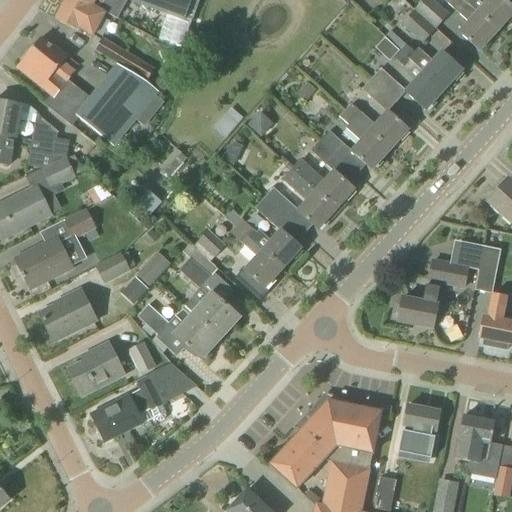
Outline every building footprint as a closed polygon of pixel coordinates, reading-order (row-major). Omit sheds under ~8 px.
[(90,10),(92,7),(79,0),(65,0),(55,20),(78,33),(79,30),(92,37),(103,17),(90,10)] [(79,0),(92,7),(115,20),(125,0),(79,0)] [(131,0),(130,3),(182,21),(189,0),(131,0)] [(435,31),(449,16),(431,0),(423,0),(414,11),(435,31)] [(466,4),(461,0),(445,0),(444,2),(468,23),(458,34),(479,53),(497,32),(476,14),(466,4)] [(488,0),(476,14),(497,32),(511,16),(511,8),(502,0),(488,0)] [(422,45),(435,31),(414,11),(401,26),(422,45)] [(384,38),(423,73),(443,92),(462,72),(441,53),(432,62),(418,49),(414,54),(390,32),(384,38)] [(443,92),(423,73),(384,38),(376,47),(385,56),(393,47),(398,53),(393,59),(404,69),(402,72),(414,83),(404,94),(425,112),(443,92)] [(123,71),(117,67),(90,100),(68,82),(75,73),(63,63),(67,58),(53,46),(51,48),(40,39),(16,69),(42,90),(41,91),(50,98),(44,106),(71,128),(78,120),(114,149),(155,98),(123,71)] [(147,84),(155,71),(102,39),(94,53),(117,66),(147,84)] [(392,100),(402,90),(380,70),(371,80),(392,100)] [(383,111),(392,100),(371,80),(361,91),(383,111)] [(0,136),(14,139),(16,140),(22,108),(0,103),(0,136)] [(345,111),(369,133),(390,152),(408,131),(387,113),(375,126),(351,105),(345,111)] [(390,152),(369,133),(345,111),(338,119),(347,127),(345,130),(359,143),(350,153),(371,172),(390,152)] [(57,144),(57,140),(56,140),(57,133),(40,119),(35,118),(31,142),(43,144),(41,156),(54,159),(57,144)] [(338,159),(348,149),(329,132),(319,142),(338,159)] [(0,136),(0,165),(9,167),(14,139),(0,136)] [(66,157),(69,142),(57,140),(57,144),(54,159),(41,156),(43,144),(31,142),(26,168),(42,170),(41,171),(41,172),(76,155),(75,154),(66,157)] [(329,170),(338,159),(319,142),(310,153),(329,170)] [(169,179),(186,160),(175,151),(158,170),(169,179)] [(84,172),(76,155),(41,172),(46,183),(51,192),(61,186),(75,180),(74,176),(84,172)] [(291,171),(315,192),(336,211),(354,191),(333,172),(324,182),(300,160),(291,171)] [(336,211),(315,192),(291,171),(281,181),(305,203),(297,213),(318,232),(336,211)] [(511,185),(507,181),(487,203),(511,225),(511,185)] [(108,184),(97,192),(106,206),(118,199),(108,184)] [(31,190),(0,205),(0,236),(3,242),(51,218),(50,216),(41,197),(36,188),(31,190)] [(285,220),(295,209),(273,190),(263,200),(285,220)] [(276,229),(285,220),(263,200),(254,210),(276,229)] [(72,242),(96,230),(86,211),(63,222),(72,242)] [(235,227),(262,252),(282,270),(300,250),(280,232),(271,242),(258,231),(256,234),(240,220),(239,221),(230,212),(225,217),(235,226),(234,227),(235,228),(235,227)] [(282,270),(262,252),(235,227),(235,228),(229,234),(256,259),(244,272),(243,270),(234,280),(246,291),(255,281),(264,290),(282,270)] [(214,259),(225,247),(208,232),(197,244),(214,259)] [(30,291),(72,270),(56,239),(14,260),(30,291)] [(84,264),(99,256),(93,242),(77,250),(84,264)] [(468,268),(478,270),(482,247),(469,245),(465,267),(468,268)] [(499,251),(482,247),(478,270),(495,273),(499,251)] [(209,298),(200,289),(210,278),(203,272),(210,264),(196,252),(190,260),(179,272),(199,290),(192,298),(201,306),(193,316),(220,340),(239,319),(212,295),(209,298)] [(149,289),(170,265),(156,253),(135,276),(149,289)] [(103,286),(104,286),(130,272),(121,254),(94,268),(103,286)] [(464,291),(468,268),(465,267),(431,260),(427,284),(464,291)] [(133,307),(148,291),(135,279),(120,296),(133,307)] [(437,306),(440,289),(424,285),(421,302),(402,299),(401,301),(393,304),(391,318),(397,323),(397,324),(432,331),(437,306)] [(54,344),(96,323),(80,292),(62,300),(63,302),(39,315),(54,344)] [(483,319),(479,340),(483,341),(481,347),(507,351),(508,345),(511,346),(511,344),(511,324),(502,322),(507,298),(491,295),(485,319),(483,319)] [(220,340),(193,316),(177,333),(174,330),(181,323),(174,318),(168,325),(148,306),(137,318),(145,326),(141,330),(150,338),(154,334),(157,337),(151,343),(162,356),(177,340),(201,361),(220,340)] [(458,343),(470,338),(465,326),(453,331),(458,343)] [(139,377),(156,369),(143,344),(127,352),(139,377)] [(81,398),(124,377),(107,345),(80,359),(82,363),(68,371),(81,398)] [(198,402),(209,390),(181,363),(169,376),(198,402)] [(134,383),(137,389),(148,383),(145,378),(134,383)] [(162,406),(150,382),(148,383),(137,389),(136,389),(138,392),(128,397),(90,416),(104,444),(142,425),(153,419),(156,422),(160,423),(164,422),(166,418),(165,412),(162,406)] [(372,455),(380,414),(327,403),(270,466),(296,491),(322,463),(329,464),(321,506),(315,505),(313,511),(361,511),(370,471),(369,471),(372,455)] [(431,451),(439,413),(407,407),(399,445),(431,451)] [(458,440),(454,462),(467,465),(467,470),(471,477),(495,481),(497,470),(498,468),(502,447),(490,444),(494,424),(462,418),(458,440)] [(511,470),(511,471),(498,468),(497,470),(498,471),(493,497),(508,501),(511,479),(511,470)] [(382,511),(389,511),(396,482),(379,478),(373,510),(382,511)] [(268,511),(246,492),(237,502),(235,500),(227,509),(229,510),(227,511),(268,511)]
